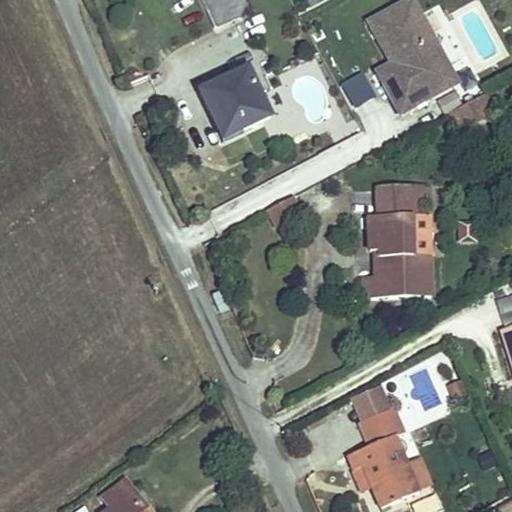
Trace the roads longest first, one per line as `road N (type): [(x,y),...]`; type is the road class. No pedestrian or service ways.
road 1 (unclassified): [(295,511),(61,0)]
road 2 (unknown): [(184,270),(400,141)]
